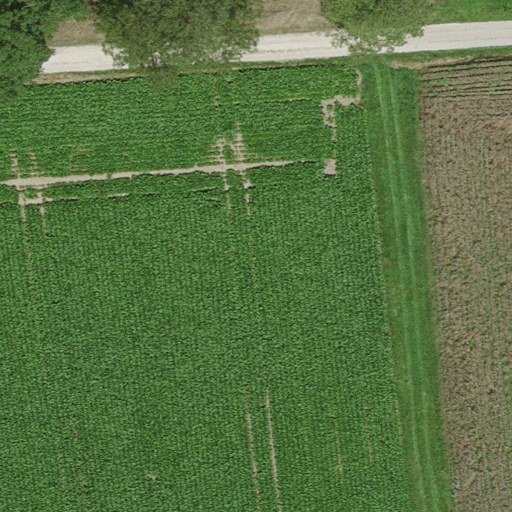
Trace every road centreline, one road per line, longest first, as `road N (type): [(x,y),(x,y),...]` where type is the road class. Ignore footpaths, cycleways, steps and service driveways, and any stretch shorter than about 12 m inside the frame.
road 1 (track): [(511,30),(0,61)]
road 2 (track): [(433,511),(384,40)]
